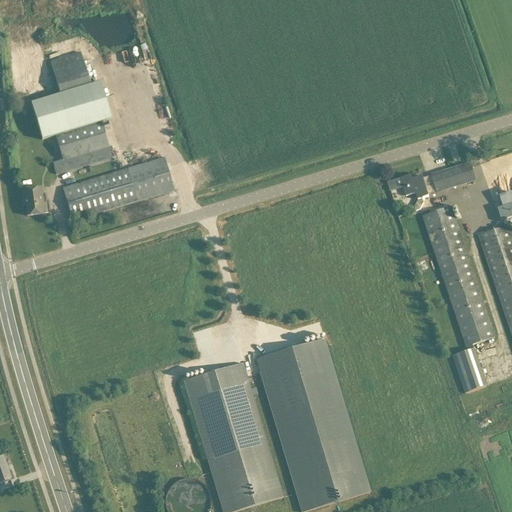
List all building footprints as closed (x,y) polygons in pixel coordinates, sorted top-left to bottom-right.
[(60,95),(31,103),(42,140),(55,136),(102,122),(111,120),(100,83),(90,86),(81,53),(50,62),(60,95)] [(112,158),(102,122),(55,136),(62,160),(53,163),(56,175),(112,158)] [(63,189),(72,218),(73,221),(174,190),(164,159),(63,189)] [(416,194),(418,200),(415,208),(416,212),(420,210),(423,203),(422,199),(429,197),(429,195),(437,193),(477,181),(471,164),(432,176),(424,179),(423,176),(413,180),(411,175),(401,178),(406,197),(416,194)] [(44,214),(41,188),(22,190),(23,198),(21,198),(22,204),(26,204),(27,216),(44,214)] [(502,221),(511,217),(511,204),(504,207),(498,209),(502,221)] [(423,217),(467,347),(468,351),(453,357),(465,394),(487,386),(476,352),(480,350),(478,344),(495,338),(451,207),(423,217)] [(511,333),(511,232),(511,230),(481,240),(511,333)] [(302,511),(304,511),(369,493),(324,340),(257,360),(262,374),(302,511)] [(244,364),(185,382),(223,511),(236,511),(282,498),(244,364)] [(0,483),(10,480),(8,473),(8,472),(3,457),(0,458),(0,483)] [(167,511),(205,511),(207,505),(207,498),(205,491),(200,485),(194,482),(187,480),(180,481),(174,484),(169,489),(166,495),(164,502),(166,509),(167,511)]
